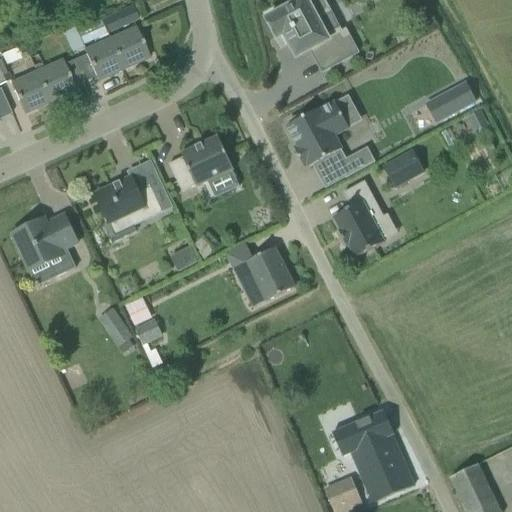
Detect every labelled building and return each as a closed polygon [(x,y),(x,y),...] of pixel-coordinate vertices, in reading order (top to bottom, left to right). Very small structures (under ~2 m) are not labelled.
[(344,39),(329,11),(314,18),(305,2),(303,0),(299,0),(286,7),(289,11),(269,21),(278,38),(279,37),(285,48),(291,45),(297,57),(310,50),(322,74),(358,55),(348,37),(344,39)] [(102,23),(107,34),(137,21),(132,10),(102,23)] [(102,23),(76,33),(74,30),(63,35),(70,51),(107,34),(102,23)] [(110,42),(123,71),(137,65),(136,63),(146,58),(147,60),(149,59),(136,30),(110,42)] [(84,53),(97,82),(99,82),(98,80),(108,75),(109,77),(123,71),(110,42),(84,53)] [(0,56),(0,59),(3,68),(21,61),(20,59),(17,50),(15,50),(0,56)] [(0,86),(10,82),(3,68),(0,59),(0,86)] [(73,93),(75,92),(62,63),(36,75),(49,104),(63,98),(62,96),(72,91),(73,93)] [(36,75),(29,78),(13,85),(10,86),(24,115),(26,115),(25,112),(35,108),(36,110),(49,104),(36,75)] [(466,85),(427,106),(437,124),(476,104),(466,85)] [(306,170),(309,168),(310,170),(343,152),(336,139),(350,132),(336,106),(322,114),(321,112),(302,123),(300,119),(290,125),(292,128),(289,130),(299,150),(296,151),(306,170)] [(480,115),(469,121),(475,133),(486,127),(480,115)] [(182,194),(196,187),(197,190),(234,172),(218,138),(202,146),(201,144),(194,147),(195,149),(181,155),(183,159),(169,166),(182,194)] [(338,166),(345,180),(376,164),(368,149),(347,161),(338,166)] [(385,168),(397,190),(412,182),(400,159),(385,168)] [(95,196),(110,228),(130,218),(134,228),(164,213),(152,186),(138,193),(132,179),(95,196)] [(352,210),(333,220),(340,233),(338,234),(346,248),(348,247),(355,259),(383,243),(373,224),(384,218),(365,183),(343,195),(352,210)] [(78,245),(65,217),(47,225),(44,220),(12,236),(37,289),(76,270),(66,250),(78,245)] [(178,275),(197,264),(189,249),(170,259),(178,275)] [(268,303),(295,289),(275,250),(235,270),(245,289),(258,283),(268,303)] [(148,321),(139,302),(126,308),(136,328),(148,321)] [(155,322),(136,331),(144,347),(163,338),(155,322)] [(119,349),(130,341),(133,339),(129,332),(123,324),(107,334),(113,342),(117,350),(119,349)] [(374,505),(414,488),(392,437),(394,436),(384,413),(333,435),(343,458),(352,455),(374,505)] [(500,511),(479,466),(450,480),(465,511),(500,511)] [(351,511),(361,508),(350,482),(326,493),(334,511),(351,511)]
